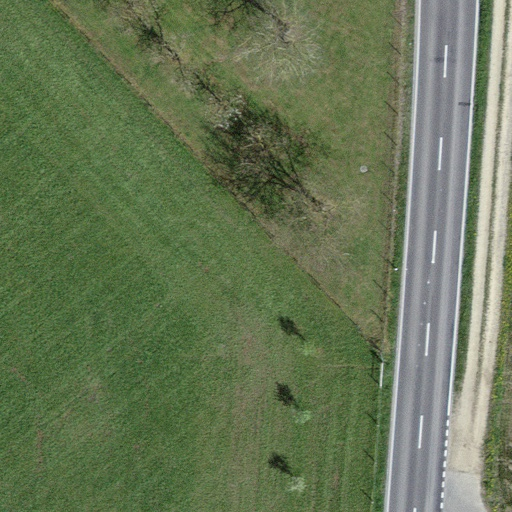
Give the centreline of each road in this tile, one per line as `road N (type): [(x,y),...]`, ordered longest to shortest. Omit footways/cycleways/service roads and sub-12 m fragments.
road 1 (track): [(468,511),(509,0)]
road 2 (secondary): [(438,0),(416,511)]
